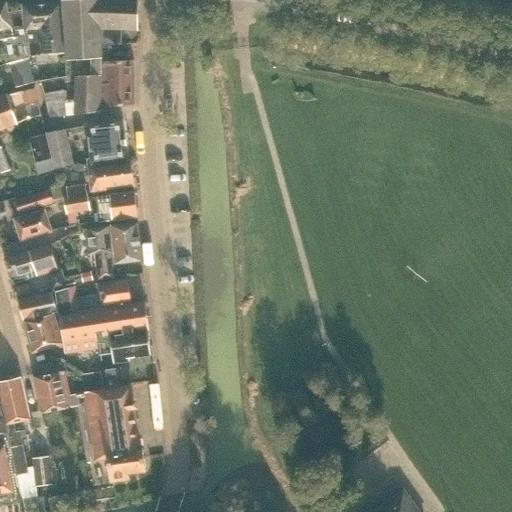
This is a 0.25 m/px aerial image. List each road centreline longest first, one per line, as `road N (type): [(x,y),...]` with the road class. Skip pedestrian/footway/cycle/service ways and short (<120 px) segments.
road 1 (unclassified): [(167,511),(179,462),(152,111)]
road 2 (tertiary): [(511,53),(251,0)]
